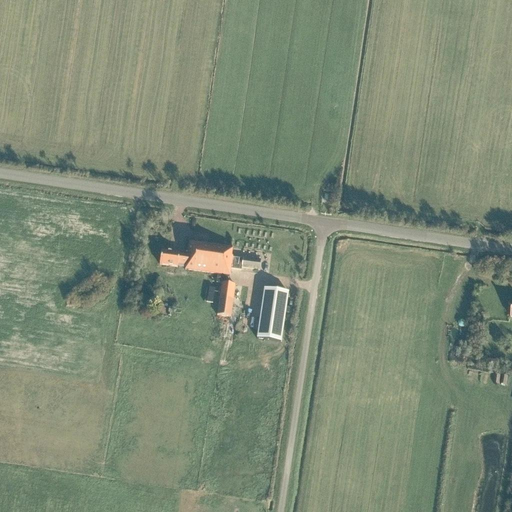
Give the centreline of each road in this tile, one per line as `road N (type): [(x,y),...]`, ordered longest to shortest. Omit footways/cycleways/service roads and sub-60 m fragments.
road 1 (unclassified): [(325,226),(0,176)]
road 2 (unclassified): [(281,511),(325,226)]
road 3 (unclassified): [(511,253),(325,226)]
